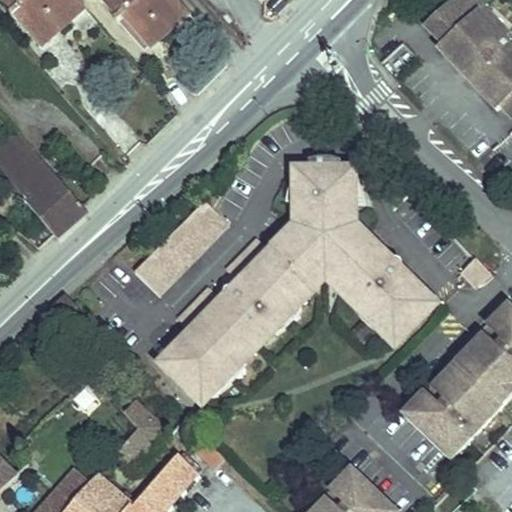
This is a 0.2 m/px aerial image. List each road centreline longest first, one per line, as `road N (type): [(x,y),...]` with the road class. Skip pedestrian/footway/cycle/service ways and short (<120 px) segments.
road 1 (unknown): [(219,326),(322,191),(342,181),(376,195),(460,270),(511,268)]
road 2 (secondary): [(261,75),(0,327)]
road 3 (unknown): [(375,457),(511,303)]
road 4 (residential): [(394,129),(511,236)]
road 5 (residential): [(261,75),(332,94),(394,129)]
road 6 (residential): [(394,129),(331,7)]
